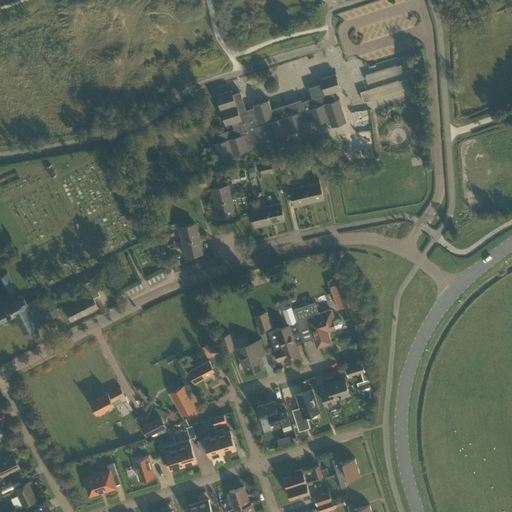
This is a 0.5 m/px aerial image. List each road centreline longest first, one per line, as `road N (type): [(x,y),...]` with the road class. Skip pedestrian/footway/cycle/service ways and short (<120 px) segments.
road 1 (residential): [(2,375),(149,297),(256,257),(335,240),(405,250)]
road 2 (secondary): [(416,511),(401,414),(406,378),(427,327),(454,291)]
road 3 (residential): [(257,465),(240,423),(248,388),(333,362)]
road 4 (residential): [(70,511),(2,375)]
road 5 (residential): [(119,511),(257,465)]
